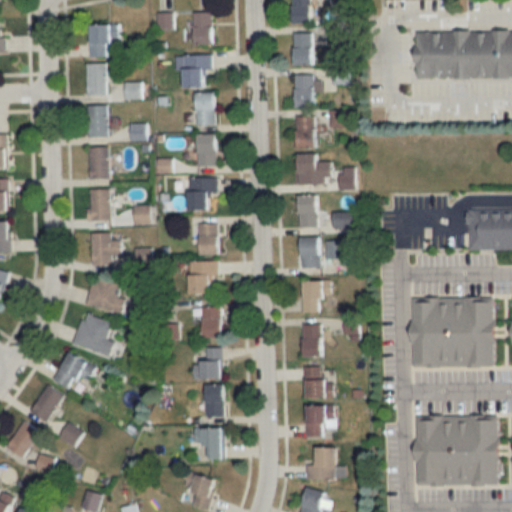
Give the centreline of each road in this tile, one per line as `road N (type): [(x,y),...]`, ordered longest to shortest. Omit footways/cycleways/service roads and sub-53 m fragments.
road 1 (residential): [(251,511),(262,450),(248,0)]
road 2 (residential): [(0,380),(46,299),(41,0)]
